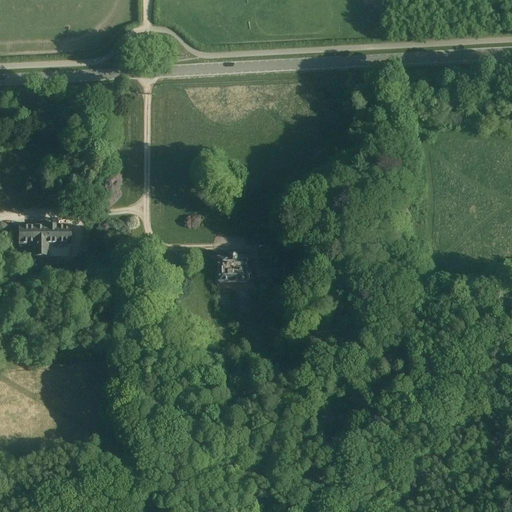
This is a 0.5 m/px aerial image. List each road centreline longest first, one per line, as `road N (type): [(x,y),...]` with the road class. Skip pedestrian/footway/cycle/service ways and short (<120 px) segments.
road 1 (tertiary): [(511,54),(0,79)]
road 2 (track): [(145,0),(145,208)]
road 3 (unknown): [(145,208),(154,244),(244,246),(256,270)]
